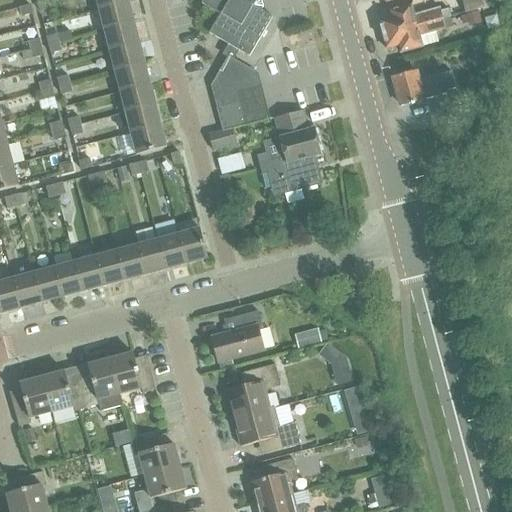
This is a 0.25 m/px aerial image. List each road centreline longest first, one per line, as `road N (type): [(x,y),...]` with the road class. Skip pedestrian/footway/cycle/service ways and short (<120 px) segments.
road 1 (residential): [(241,284),(158,0)]
road 2 (tertiary): [(482,511),(410,238)]
road 3 (tertiary): [(410,238),(339,0)]
road 4 (residential): [(226,511),(172,305)]
road 5 (residential): [(0,351),(172,305)]
road 6 (residential): [(241,284),(410,238)]
